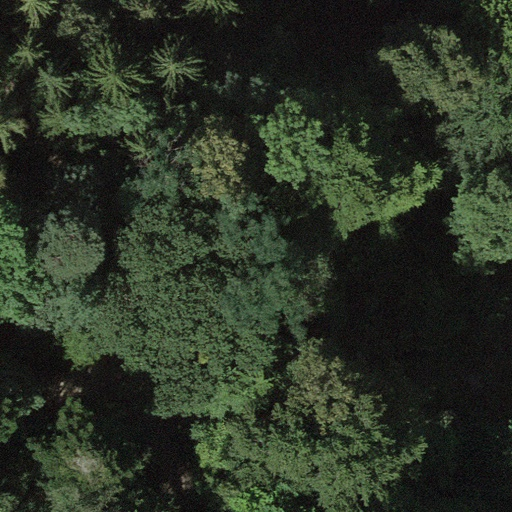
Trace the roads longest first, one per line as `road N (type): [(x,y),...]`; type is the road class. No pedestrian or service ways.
road 1 (track): [(0,73),(202,437),(272,511)]
road 2 (track): [(0,388),(202,437)]
